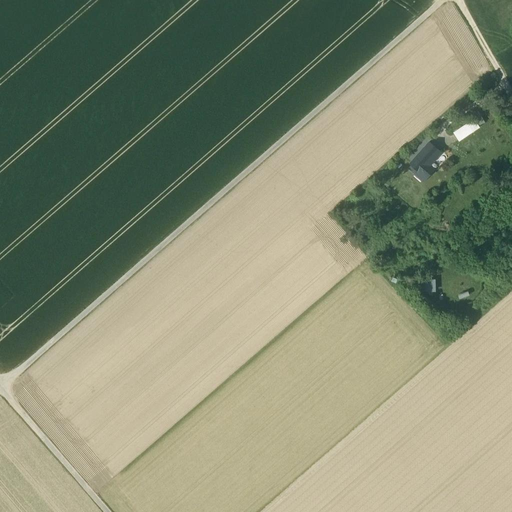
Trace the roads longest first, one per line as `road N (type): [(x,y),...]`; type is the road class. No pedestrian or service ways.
road 1 (track): [(442,0),(0,387)]
road 2 (track): [(106,511),(0,389)]
